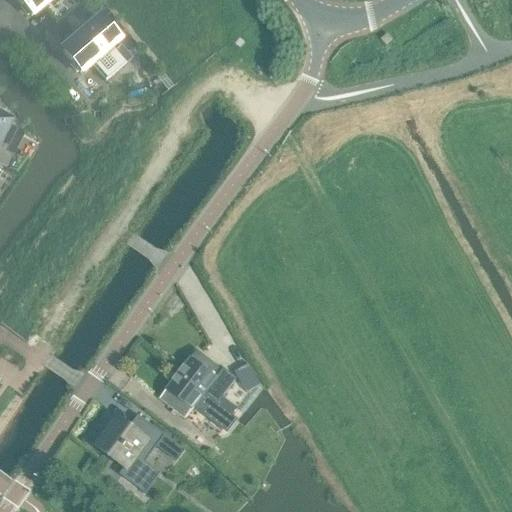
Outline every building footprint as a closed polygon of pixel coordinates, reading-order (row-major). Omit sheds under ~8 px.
[(75,8),(67,0),(14,0),(21,8),(26,4),(33,13),(29,17),(30,18),(42,9),(56,25),(55,26),(56,26),(77,9),(76,8),(75,8)] [(124,65),(110,49),(117,43),(100,22),(62,55),(71,65),(75,61),(83,70),(78,74),(79,75),(91,65),(105,82),(104,82),(105,83),(126,66),(125,65),(124,65)] [(386,45),(392,40),(387,35),(381,40),(386,45)] [(3,154),(17,128),(0,119),(0,167),(6,170),(12,158),(3,154)] [(218,379),(212,375),(217,368),(208,361),(208,360),(198,352),(179,376),(205,396),(218,379)] [(179,376),(160,400),(186,420),(194,410),(221,431),(231,417),(212,402),(205,396),(179,376)] [(219,394),(213,401),(232,416),(237,410),(219,394)] [(120,476),(146,495),(161,475),(146,463),(166,437),(139,417),(130,428),(117,419),(110,429),(96,448),(125,469),(120,476)]
